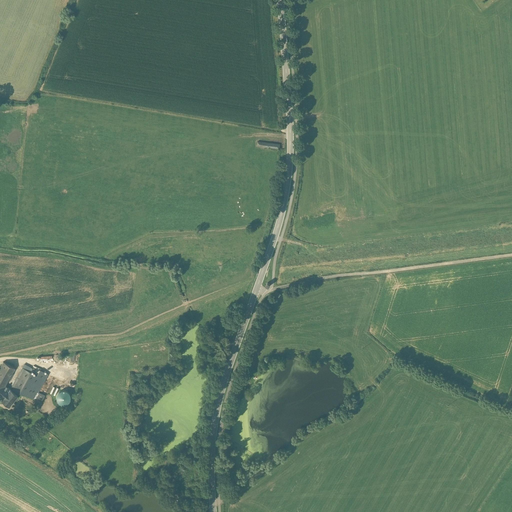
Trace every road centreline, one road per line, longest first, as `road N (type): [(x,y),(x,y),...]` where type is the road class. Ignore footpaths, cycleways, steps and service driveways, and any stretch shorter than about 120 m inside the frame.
road 1 (tertiary): [(213,511),(215,414),(288,185),(281,0)]
road 2 (track): [(511,255),(256,288)]
